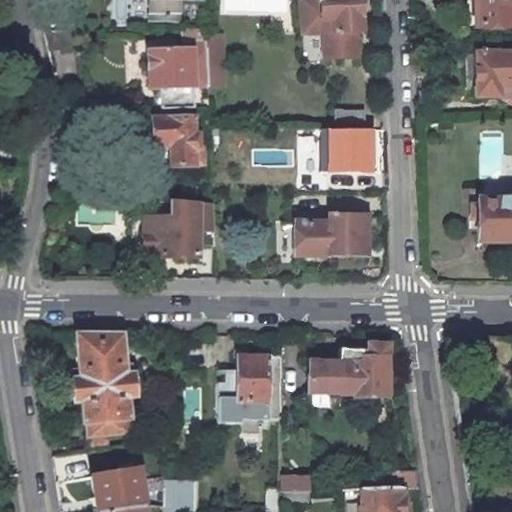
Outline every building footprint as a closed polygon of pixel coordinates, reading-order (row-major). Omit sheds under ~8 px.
[(150,0),(150,19),(178,19),(178,0),(150,0)] [(300,0),(301,20),(302,32),(322,32),(323,59),(356,58),(354,31),(360,31),(358,0),(300,0)] [(511,0),(458,0),(459,26),(511,25),(511,0)] [(52,31),(67,31),(66,20),(51,20),(52,31)] [(186,50),(147,51),(148,76),(153,76),(153,88),(160,88),(161,109),(187,108),(193,108),(192,87),(207,86),(206,66),(205,36),(205,35),(205,28),(182,29),(183,43),(186,43),(186,50)] [(52,31),(44,31),(49,51),(76,50),(76,31),(67,31),(52,31)] [(221,35),(205,36),(206,66),(222,65),(221,35)] [(447,39),(414,40),(414,59),(448,57),(447,39)] [(511,53),(465,54),(465,79),(474,79),(475,96),(511,95),(511,53)] [(223,86),(222,65),(206,66),(207,86),(223,86)] [(161,119),(152,120),(153,145),(169,145),(169,167),(203,165),(202,148),(197,148),(197,135),(192,135),(191,119),(188,119),(187,108),(161,109),(161,119)] [(363,111),(334,111),(333,130),(353,130),(363,130),(363,111)] [(366,173),(365,140),(363,140),(363,130),(353,130),(333,130),(333,140),(326,140),(327,173),(366,173)] [(302,171),(273,171),(272,189),(302,190),(302,171)] [(229,199),(212,200),(212,205),(213,231),(230,231),(229,199)] [(477,205),(469,205),(469,219),(477,219),(477,242),(511,242),(511,200),(477,200),(477,205)] [(162,257),(196,257),(196,244),(196,231),(213,231),(212,205),(171,202),(170,202),(169,218),(155,218),(142,218),(142,229),(142,257),(162,257)] [(293,255),(350,256),(357,256),(364,256),(365,216),(344,216),(328,215),(328,224),(294,223),(293,255)] [(79,403),(81,423),(83,423),(85,439),(111,436),(128,434),(126,419),(128,419),(127,399),(134,398),(131,372),(124,372),(121,334),(73,334),(77,377),(70,377),(72,403),(79,403)] [(365,350),(337,349),(336,363),(306,362),(306,392),(352,393),(352,395),(386,396),(386,344),(365,344),(365,350)] [(236,368),(225,368),(225,402),(239,402),(239,419),(279,418),(279,358),(236,358),(236,368)] [(111,436),(85,439),(86,452),(104,449),(112,448),(111,436)] [(86,452),(52,458),(54,474),(106,466),(104,449),(86,452)] [(94,511),(110,511),(142,507),(163,509),(163,490),(140,492),(137,469),(89,477),(94,511)] [(414,471),(387,472),(388,489),(401,488),(416,488),(414,471)] [(306,476),(278,476),(278,492),(307,491),(306,476)] [(194,511),(195,481),(163,482),(163,490),(163,509),(162,511),(194,511)] [(401,511),(401,488),(388,489),(356,490),(340,490),(340,511),(401,511)]
